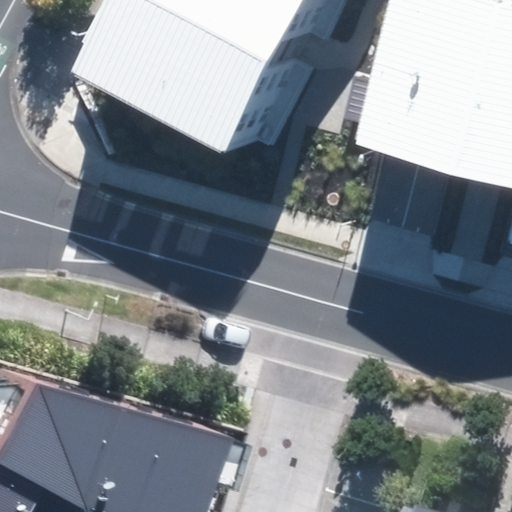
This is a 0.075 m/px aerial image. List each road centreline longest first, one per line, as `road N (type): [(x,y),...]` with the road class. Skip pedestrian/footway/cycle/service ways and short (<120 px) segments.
road 1 (residential): [(325,294),(0,202)]
road 2 (residential): [(270,511),(325,294)]
road 3 (residential): [(511,346),(325,294)]
